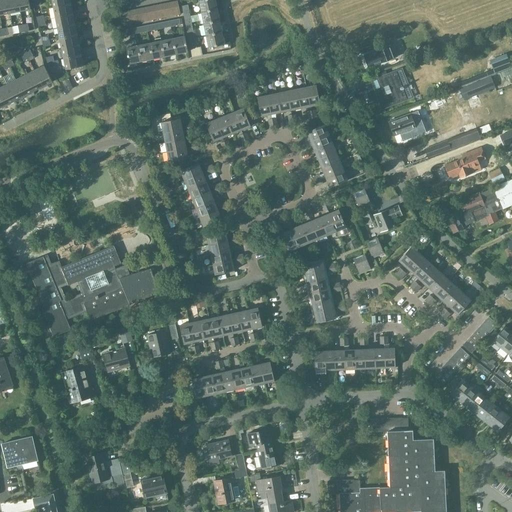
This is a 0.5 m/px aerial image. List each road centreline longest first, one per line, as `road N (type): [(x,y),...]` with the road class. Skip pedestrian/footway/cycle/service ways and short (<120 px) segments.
road 1 (residential): [(511,299),(402,190),(351,113),(298,0)]
road 2 (residential): [(251,284),(201,291),(186,279),(132,145),(113,140)]
road 3 (residential): [(183,443),(161,425),(161,393),(172,374),(290,340)]
road 4 (residential): [(11,121),(104,75),(93,0)]
road 5 (residential): [(243,226),(310,199),(283,134)]
road 6 (residential): [(243,226),(217,163),(283,134)]
road 7 (residential): [(350,288),(392,281),(431,318),(431,328),(412,343)]
road 8 (residential): [(183,443),(197,428),(302,399)]
road 9 (residential): [(0,186),(113,140)]
